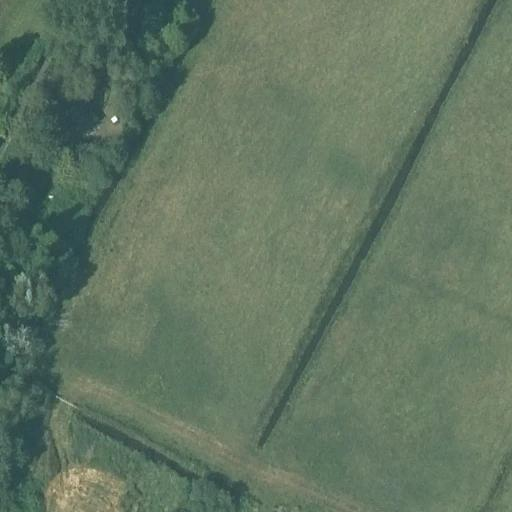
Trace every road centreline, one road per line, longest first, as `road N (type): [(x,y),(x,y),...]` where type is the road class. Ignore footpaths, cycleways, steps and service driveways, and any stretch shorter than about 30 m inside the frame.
road 1 (track): [(277,483),(88,384),(59,435),(61,511)]
road 2 (track): [(78,0),(0,153)]
